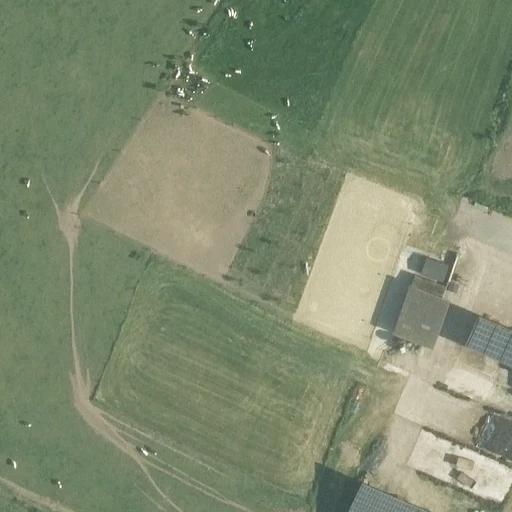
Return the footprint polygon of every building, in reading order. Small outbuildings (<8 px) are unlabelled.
[(415,282),(439,290),(448,262),(423,254),(415,282)] [(442,295),(411,284),(395,330),(426,341),(442,295)] [(511,334),(476,319),(466,341),(511,360),(511,334)] [(486,438),(482,445),(511,461),(511,433),(503,429),(495,443),(486,438)] [(420,461),(496,496),(504,477),(428,442),(420,461)] [(417,511),(361,487),(350,511),(417,511)]
